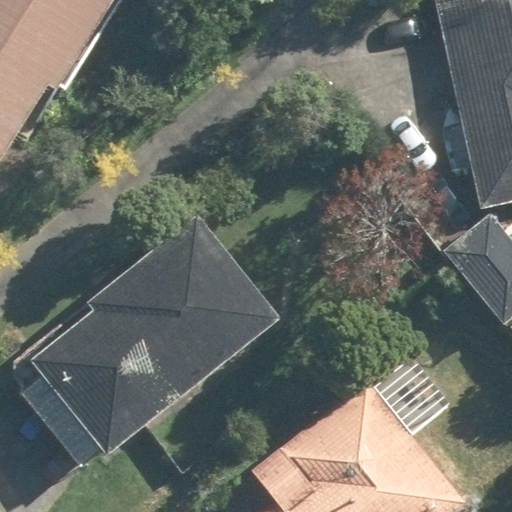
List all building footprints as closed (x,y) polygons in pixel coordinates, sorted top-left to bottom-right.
[(0,0),(0,179),(53,91),(65,98),(124,0),(0,0)] [(511,0),(451,0),(488,207),(511,202),(511,0)] [(511,321),(511,233),(497,215),(448,256),(506,327),(511,321)] [(105,313),(39,364),(103,448),(112,441),(120,452),(286,326),(203,217),(94,300),(105,313)] [(463,511),(470,507),(370,382),(260,470),(287,505),(278,511),(463,511)]
